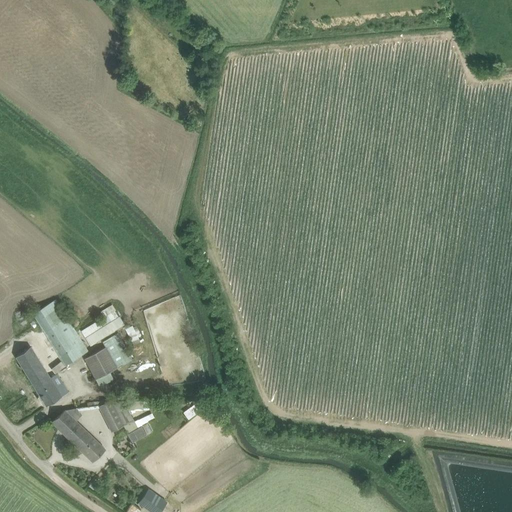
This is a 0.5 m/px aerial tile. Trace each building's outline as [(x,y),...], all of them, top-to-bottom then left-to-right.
[(65,365),(88,351),(55,299),(33,313),(65,365)] [(81,331),(86,338),(90,346),(125,324),(120,316),(112,304),(100,311),(104,316),(81,331)] [(125,327),(134,345),(144,339),(135,321),(125,327)] [(96,379),(132,360),(117,333),(102,341),(105,347),(84,358),(96,379)] [(32,347),(25,352),(16,357),(46,406),(68,392),(60,378),(53,382),(32,347)] [(152,413),(135,422),(129,410),(144,410),(143,402),(125,402),(124,400),(110,400),(100,405),(112,430),(122,425),(127,434),(142,426),(142,425),(155,418),(152,413)] [(64,409),(58,414),(51,421),(93,462),(105,449),(64,409)] [(142,426),(128,434),(133,443),(147,435),(142,426)] [(96,476),(88,486),(92,489),(100,479),(96,476)] [(149,489),(146,494),(140,502),(154,511),(159,511),(167,502),(149,489)]
